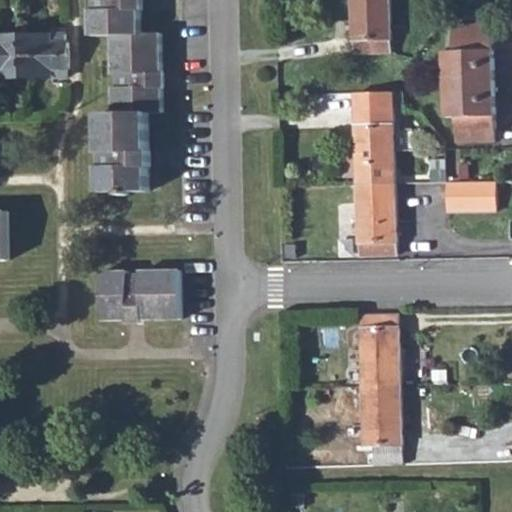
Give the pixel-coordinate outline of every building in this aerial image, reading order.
[(138,0),(92,0),(92,2),(97,3),(97,16),(93,16),(93,39),(112,40),(113,77),(117,78),(117,90),(113,90),(113,116),(99,117),(99,155),(102,155),(103,168),(100,169),(100,192),(147,191),(146,115),(159,115),(158,38),(139,38),(138,0)] [(392,0),(354,0),(356,55),(394,55),(392,0)] [(445,52),(445,83),(495,82),(493,25),(454,26),(455,51),(445,52)] [(51,38),(0,38),(0,79),(18,79),(68,79),(68,71),(71,70),(69,44),(67,44),(67,36),(51,36),(51,38)] [(495,82),(445,83),(445,91),(445,118),(456,118),(457,144),(496,144),(495,82)] [(395,114),(358,114),(359,185),(397,185),(395,114)] [(498,182),(449,183),(449,213),(498,212),(498,182)] [(397,185),(359,185),(362,256),(399,255),(397,185)] [(127,271),(100,271),(100,318),(179,317),(179,269),(141,270),(141,273),(127,273),(127,271)] [(363,316),(365,388),(403,387),(401,315),(363,316)] [(403,387),(365,388),(367,459),(404,458),(403,387)]
